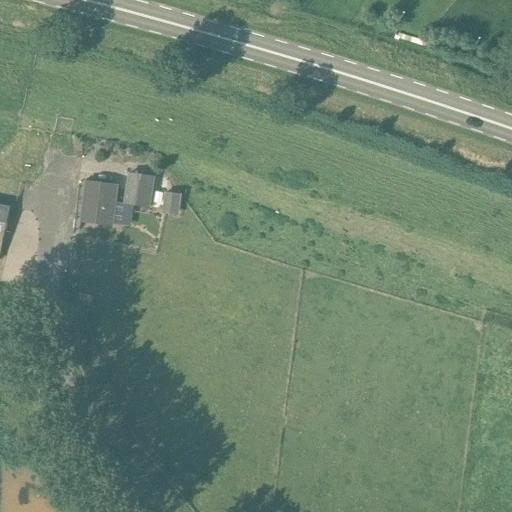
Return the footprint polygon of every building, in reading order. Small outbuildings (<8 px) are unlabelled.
[(149,208),(149,206),(153,207),(153,202),(154,192),(155,187),(152,187),(154,178),(130,174),(125,204),(149,208)] [(118,185),(87,182),(85,182),(81,222),(113,226),(118,185)] [(154,192),(153,202),(161,204),(162,194),(154,192)] [(165,192),(162,213),(178,216),(181,194),(165,192)] [(0,257),(11,208),(0,205),(0,257)]
